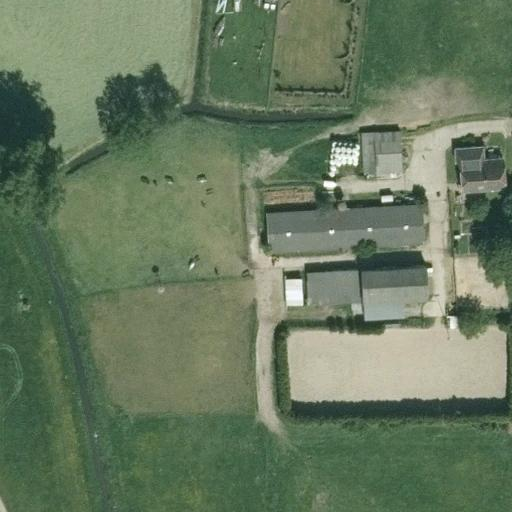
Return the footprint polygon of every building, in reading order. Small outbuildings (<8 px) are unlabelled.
[(401,176),(401,171),(398,130),(372,131),(360,132),(362,172),(363,172),(363,178),(371,178),(371,179),(398,178),(401,176)] [(351,147),(332,143),(327,167),(345,171),(351,147)] [(475,158),(474,146),(453,147),(454,161),(458,161),(460,190),(503,186),(501,156),(475,158)] [(265,212),(267,250),(422,242),(420,204),(265,212)] [(307,303),(351,301),(425,297),(423,264),(305,271),(307,303)] [(289,305),(304,305),(303,283),(288,283),(289,305)] [(448,332),(463,332),(463,318),(448,318),(448,332)]
